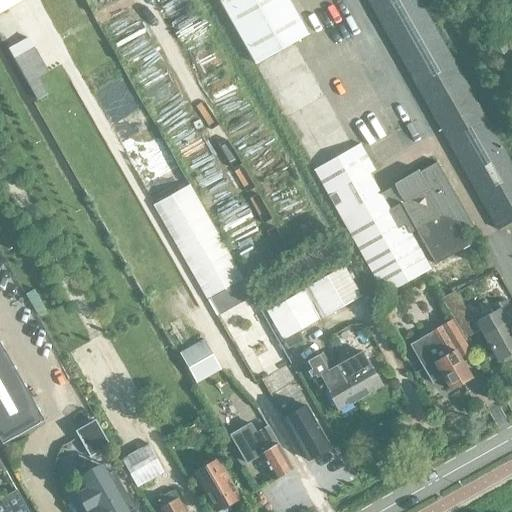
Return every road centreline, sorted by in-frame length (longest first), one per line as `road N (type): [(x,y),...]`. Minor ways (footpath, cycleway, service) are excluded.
road 1 (unknown): [(329,511),(38,0)]
road 2 (tertiary): [(392,511),(511,445)]
